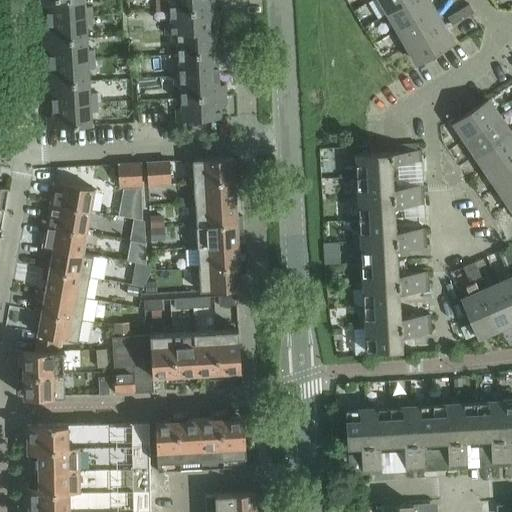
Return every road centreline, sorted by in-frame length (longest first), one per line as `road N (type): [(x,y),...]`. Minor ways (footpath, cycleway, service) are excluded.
road 1 (tertiary): [(307,511),(288,143)]
road 2 (residential): [(499,54),(427,100),(440,258)]
road 3 (residential): [(25,154),(247,146)]
road 4 (residential): [(0,307),(25,154)]
road 5 (residential): [(25,154),(17,0)]
road 6 (residential): [(236,0),(247,146)]
road 7 (tertiary): [(288,143),(280,0)]
